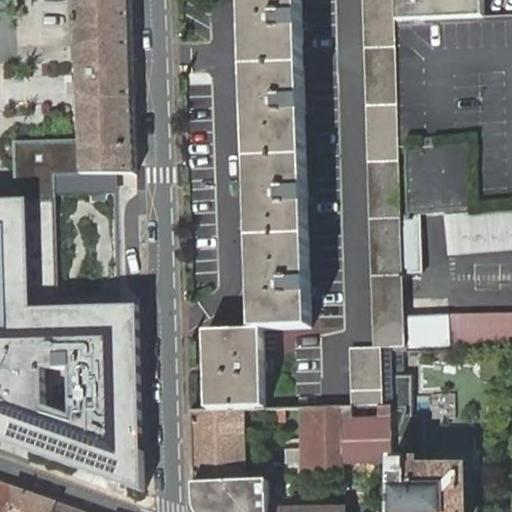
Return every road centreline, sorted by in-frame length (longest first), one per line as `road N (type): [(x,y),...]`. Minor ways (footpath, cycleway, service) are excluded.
road 1 (tertiary): [(174,511),(157,0)]
road 2 (residential): [(0,467),(124,511)]
